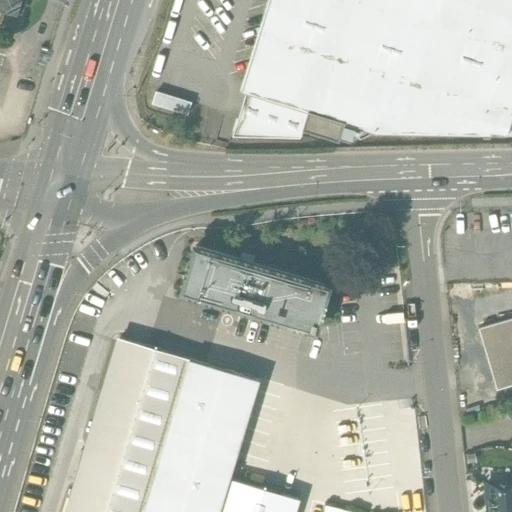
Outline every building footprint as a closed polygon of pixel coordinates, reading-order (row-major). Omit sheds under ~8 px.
[(0,0),(0,11),(17,16),(21,0),(0,0)] [(511,116),(511,0),(274,0),(245,93),(307,112),(302,130),(338,141),(343,123),(375,133),(506,135),(511,116)] [(329,287),(196,247),(183,290),(316,330),(329,287)] [(511,320),(479,329),(497,394),(511,389),(511,320)] [(195,339),(176,333),(170,354),(189,360),(195,339)] [(120,339),(67,511),(219,511),(259,381),(189,360),(170,354),(120,339)] [(511,511),(511,480),(486,483),(488,511),(511,511)]
